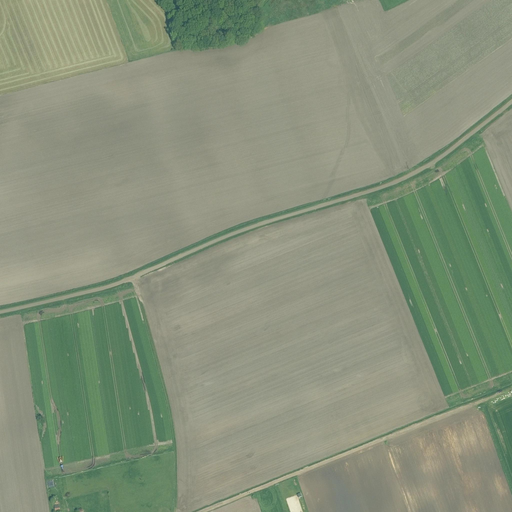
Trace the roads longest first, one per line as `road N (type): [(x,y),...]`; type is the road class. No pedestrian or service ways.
road 1 (unclassified): [(0,311),(112,285),(239,231),(393,182),(437,159),(511,100)]
road 2 (track): [(201,511),(511,388)]
road 3 (track): [(132,277),(171,419),(174,511)]
road 4 (track): [(265,0),(204,34),(167,0)]
